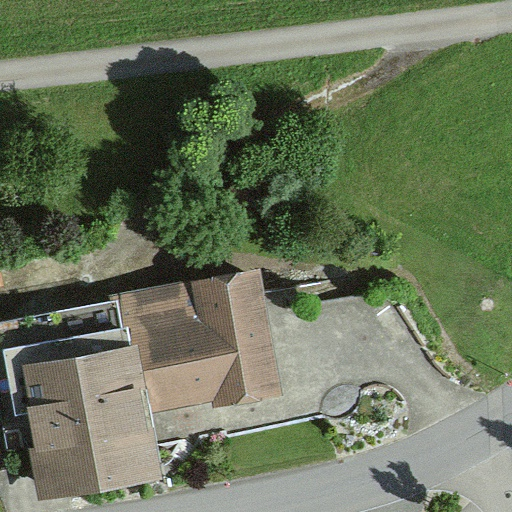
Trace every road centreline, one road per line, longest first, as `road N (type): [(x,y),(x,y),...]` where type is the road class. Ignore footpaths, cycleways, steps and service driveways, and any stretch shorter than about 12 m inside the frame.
road 1 (unclassified): [(0,87),(511,25)]
road 2 (unclassified): [(274,511),(321,504),(466,444)]
